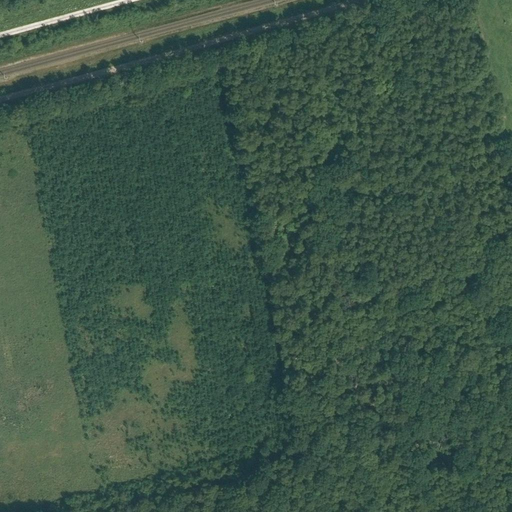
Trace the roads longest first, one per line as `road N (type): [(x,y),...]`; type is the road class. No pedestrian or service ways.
road 1 (track): [(362,0),(0,103)]
road 2 (track): [(130,0),(0,35)]
